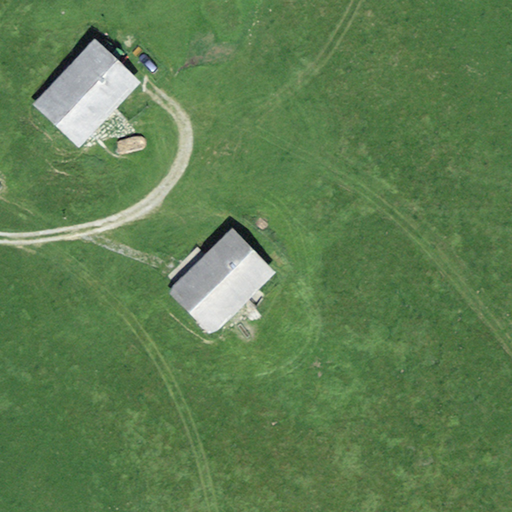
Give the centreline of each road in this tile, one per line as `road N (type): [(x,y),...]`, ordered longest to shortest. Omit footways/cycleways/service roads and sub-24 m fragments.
road 1 (track): [(13,243),(114,225),(288,76),(347,0)]
road 2 (track): [(206,511),(178,410),(104,299),(13,243)]
